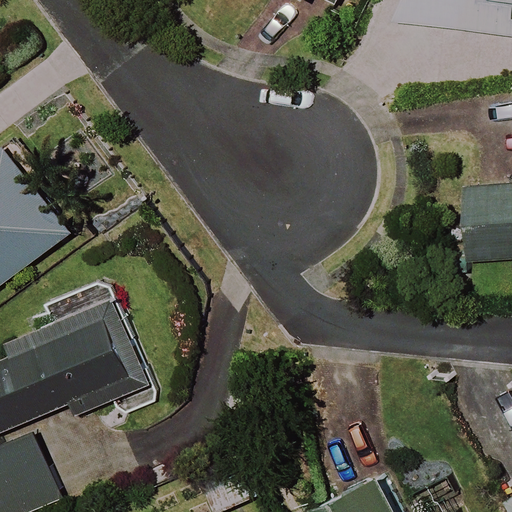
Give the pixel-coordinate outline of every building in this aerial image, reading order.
[(511,0),(412,0),(410,14),(511,31),(511,0)] [(0,286),(77,229),(12,143),(0,151),(0,286)] [(511,255),(511,183),(471,185),(475,257),(511,255)] [(140,388),(113,319),(0,364),(0,432),(75,403),(78,412),(140,388)] [(266,490),(251,459),(208,481),(223,511),(266,490)]
